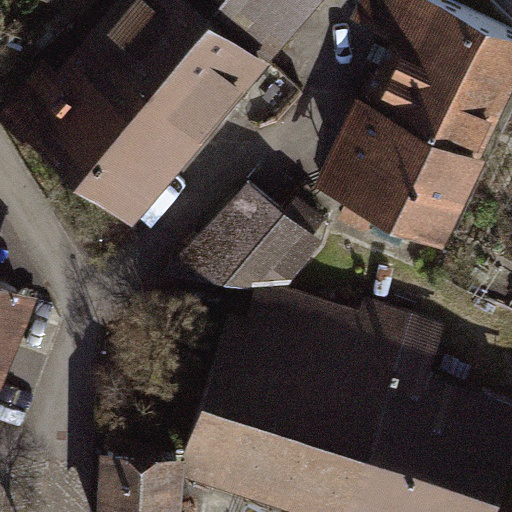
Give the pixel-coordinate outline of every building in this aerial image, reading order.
[(0,108),(0,116),(133,226),(319,0),(113,0),(58,67),(44,56),(0,108)] [(391,37),(365,96),(359,94),(315,183),(444,244),(511,94),(511,26),(454,0),(360,0),(352,19),(391,37)] [(164,269),(168,273),(256,284),(289,283),(324,238),(315,232),(328,216),(298,193),(286,209),(249,178),(164,269)] [(0,390),(39,290),(0,275),(0,390)] [(187,453),(185,474),(304,511),(491,511),(511,450),(511,399),(430,373),(447,322),(365,294),(362,308),(289,283),(256,284),(247,312),(229,307),(183,453),(187,453)] [(187,453),(183,453),(158,452),(102,448),(97,511),(182,511),(185,474),(187,453)]
